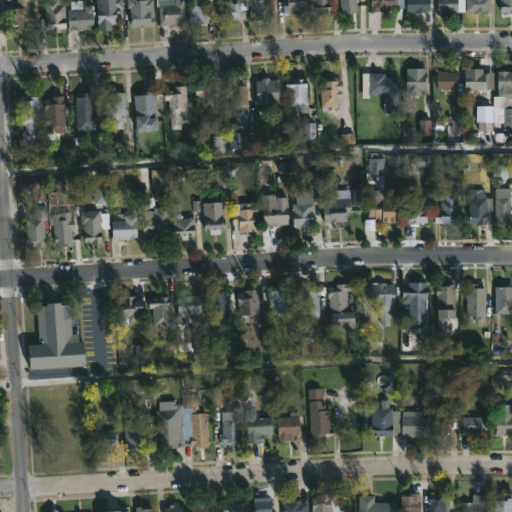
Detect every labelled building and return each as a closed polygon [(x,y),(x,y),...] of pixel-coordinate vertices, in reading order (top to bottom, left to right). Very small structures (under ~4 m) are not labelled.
[(28,0),(32,26),(30,26),(30,29),(17,30),(17,28),(11,28),(9,7),(17,7),(16,0),(28,0)] [(62,0),(64,28),(58,28),(59,32),(51,32),(51,28),(44,28),(43,6),(42,6),(42,1),(52,0),(62,0)] [(105,29),(96,30),(95,0),(120,0),(121,7),(118,9),(118,15),(115,15),(115,22),(110,23),(111,29),(105,29)] [(151,0),(153,26),(129,26),(129,7),(126,7),(126,0),(151,0)] [(159,24),(158,5),(174,4),(173,0),(182,0),(183,22),(159,24)] [(206,0),(206,22),(198,23),(198,20),(188,20),(188,12),(190,12),(189,0),(206,0)] [(237,0),(238,20),(228,20),(228,16),(219,16),(219,6),(224,6),(224,3),(221,4),(220,0),(237,0)] [(267,0),(268,18),(250,20),(250,18),(248,18),(248,0),(267,0)] [(304,0),(304,13),(297,13),(297,9),(289,10),(289,12),(287,12),(287,15),(282,15),(282,0),(304,0)] [(329,0),(330,14),(317,14),(317,12),(311,12),(310,0),(329,0)] [(355,0),(356,12),(340,13),(340,6),(339,6),(338,0),(355,0)] [(396,0),(396,7),(387,7),(387,10),(369,11),(369,0),(396,0)] [(428,0),(428,11),(404,11),(404,0),(428,0)] [(463,0),(463,11),(436,11),(436,0),(463,0)] [(488,0),(488,10),(478,11),(478,13),(472,13),(472,11),(464,11),(464,0),(488,0)] [(511,0),(511,12),(499,12),(499,0),(511,0)] [(90,4),(91,5),(92,29),(67,29),(66,9),(79,10),(82,9),(84,4),(90,4)] [(423,82),(423,91),(406,92),(406,88),(404,88),(404,68),(425,68),(424,82),(423,82)] [(445,71),(456,72),(456,89),(435,89),(436,70),(445,71)] [(508,70),(511,70),(511,122),(503,122),(503,118),(494,118),(494,115),(491,115),(491,125),(477,125),(477,107),(491,108),(491,114),(493,114),(494,107),(492,107),(492,96),(497,96),(496,70),(508,70)] [(482,71),(492,73),(492,89),(466,88),(466,78),(464,78),(464,74),(466,74),(466,72),(482,71)] [(384,72),(384,76),(399,76),(398,113),(382,114),(382,94),(367,94),(367,72),(384,72)] [(269,77),(269,79),(276,79),(277,109),(253,110),(253,80),(259,79),(259,77),(269,77)] [(336,79),(336,80),(340,80),(340,105),(320,106),(319,89),(321,89),(321,81),(325,81),(328,77),(333,77),(336,79)] [(305,78),(307,107),(288,108),(287,89),(285,89),(284,79),(305,78)] [(212,80),(212,83),(215,82),(217,116),(199,118),(197,95),(194,95),(194,86),(198,85),(198,83),(204,83),(204,81),(212,80)] [(241,82),(241,85),(246,85),(247,107),(231,108),(230,93),(226,93),(226,83),(241,82)] [(184,86),(185,120),(179,120),(179,129),(169,130),(167,100),(162,100),(162,90),(173,90),(173,86),(184,86)] [(151,116),(152,125),(142,126),(142,116),(134,117),(132,95),(141,94),(141,91),(152,90),(153,116),(151,116)] [(94,129),(75,130),(73,97),(76,96),(76,93),(92,92),(94,129)] [(123,92),(125,121),(121,121),(122,128),(111,129),(111,118),(103,119),(101,97),(109,96),(109,92),(123,92)] [(60,95),(61,104),(63,103),(64,125),(56,125),(56,132),(44,132),(44,126),(43,126),(42,99),(51,98),(50,95),(60,95)] [(33,124),(33,129),(37,129),(38,140),(21,141),(20,130),(24,130),(24,124),(20,125),(19,100),(27,99),(27,97),(36,96),(38,124),(33,124)] [(383,161),(369,161),(369,175),(383,175),(383,161)] [(28,191),(17,191),(17,177),(43,176),(44,190),(28,191)] [(348,188),(349,208),(345,209),(345,221),(323,223),(322,200),(327,200),(327,198),(334,199),(334,189),(348,188)] [(484,189),(485,197),(491,197),(491,211),(485,211),(485,224),(468,222),(469,189),(484,189)] [(383,190),(383,199),(396,199),(396,222),(381,222),(381,219),(374,219),(374,216),(367,216),(367,210),(364,210),(364,190),(383,190)] [(312,226),(292,227),(291,203),(295,203),(294,192),(315,192),(315,202),(313,202),(313,211),(311,211),(312,226)] [(455,194),(455,200),(459,200),(459,210),(456,210),(456,222),(449,222),(448,224),(433,223),(434,209),(440,209),(440,197),(444,197),(444,194),(455,194)] [(424,195),(424,200),(428,200),(428,210),(426,210),(426,222),(418,222),(418,226),(409,226),(409,222),(403,222),(403,215),(409,215),(409,197),(414,197),(414,195),(424,195)] [(286,196),(287,225),(261,226),(261,206),(272,205),(272,197),(286,196)] [(509,197),(509,216),(511,216),(511,224),(493,224),(493,196),(509,197)] [(208,229),(203,229),(201,202),(223,202),(224,228),(208,229)] [(248,202),(249,205),(256,204),(256,214),(254,214),(255,231),(238,232),(238,235),(233,235),(230,203),(248,202)] [(178,203),(179,215),(181,215),(181,218),(192,217),(193,235),(187,235),(187,239),(181,240),(181,236),(172,237),(171,203),(178,203)] [(142,238),(141,219),(143,219),(143,210),(156,210),(156,207),(165,206),(166,236),(142,238)] [(90,208),(90,211),(98,210),(100,244),(90,245),(90,242),(83,242),(82,223),(80,223),(79,212),(82,211),(82,209),(90,208)] [(69,211),(69,218),(72,218),(73,231),(70,232),(71,245),(53,244),(52,216),(58,215),(58,212),(69,211)] [(43,218),(44,247),(34,247),(34,245),(25,246),(24,218),(27,218),(27,213),(45,212),(45,218),(43,218)] [(123,213),(123,215),(135,214),(135,237),(110,240),(110,221),(111,221),(111,213),(123,213)] [(385,282),(385,284),(392,284),(392,311),(388,311),(388,325),(380,325),(380,313),(374,313),(374,297),(369,297),(369,284),(370,282),(385,282)] [(346,291),(347,311),(353,311),(353,327),(352,328),(352,330),(343,329),(343,325),(330,325),(326,287),(335,286),(335,284),(347,283),(347,291),(346,291)] [(426,283),(426,299),(423,299),(423,323),(407,323),(408,318),(403,318),(403,313),(407,313),(407,298),(401,298),(401,285),(413,285),(413,283),(426,283)] [(511,314),(494,314),(494,286),(503,286),(503,283),(511,283),(511,314)] [(445,319),(444,332),(438,332),(438,326),(436,326),(436,320),(434,320),(435,295),(434,295),(434,286),(454,284),(454,319),(445,319)] [(477,284),(477,288),(485,288),(485,319),(480,319),(480,323),(466,322),(466,299),(464,299),(466,284),(477,284)] [(302,317),(300,317),(299,288),(309,288),(309,286),(316,286),(318,317),(302,317)] [(289,287),(290,320),(280,320),(280,315),(268,315),(267,290),(279,290),(279,287),(289,287)] [(257,289),(258,314),(251,314),(252,322),(239,322),(238,309),(237,309),(236,292),(242,292),(242,290),(257,289)] [(227,322),(208,323),(207,294),(226,292),(227,322)] [(193,295),(199,295),(200,316),(192,317),(192,323),(182,323),(182,317),(176,317),(175,296),(193,295)] [(133,296),(133,300),(140,299),(140,313),(134,313),(134,316),(116,317),(115,301),(125,300),(125,296),(133,296)] [(167,296),(169,325),(151,326),(150,308),(147,308),(146,297),(167,296)] [(56,303),(56,305),(68,305),(69,332),(75,332),(76,340),(79,339),(81,364),(24,367),(23,343),(37,342),(35,306),(41,306),(41,304),(56,303)] [(227,387),(227,406),(211,406),(211,403),(206,403),(206,398),(211,398),(211,387),(227,387)] [(321,397),(321,400),(323,400),(323,410),(329,409),(330,419),(327,420),(328,433),(321,434),(321,437),(309,438),(307,389),(321,388),(321,397)] [(196,394),(198,413),(205,413),(207,447),(196,447),(196,446),(183,445),(180,394),(196,394)] [(388,399),(388,406),(390,406),(390,410),(398,410),(398,434),(370,434),(370,400),(377,400),(377,407),(378,407),(379,399),(388,399)] [(174,401),(177,425),(177,449),(164,449),(164,444),(157,445),(155,426),(156,426),(156,411),(157,411),(157,401),(174,401)] [(511,435),(506,435),(506,437),(494,436),(494,404),(511,403),(511,435)] [(224,446),(219,446),(218,434),(220,434),(220,412),(232,411),(232,407),(241,407),(241,418),(239,418),(240,444),(225,444),(225,446),(224,446)] [(254,412),(254,418),(270,417),(271,433),(262,434),(263,443),(244,443),(243,407),(254,407),(254,412)] [(450,416),(449,434),(431,434),(431,415),(438,416),(438,408),(448,408),(448,415),(450,416)] [(420,411),(420,417),(426,417),(426,436),(400,435),(401,411),(420,411)] [(295,412),(297,413),(298,435),(292,436),(292,440),(277,440),(276,417),(288,416),(288,413),(295,412)] [(475,436),(461,435),(462,416),(486,417),(486,434),(475,434),(475,436)] [(135,421),(135,424),(142,423),(143,447),(140,447),(140,450),(132,451),(132,448),(124,448),(123,424),(128,424),(128,421),(135,421)] [(109,448),(109,452),(100,453),(100,449),(95,449),(94,430),(116,429),(117,447),(109,448)] [(327,511),(310,511),(309,497),(317,497),(317,494),(327,493),(327,511)] [(428,511),(428,494),(444,494),(444,511),(428,511)] [(486,494),(486,511),(460,511),(460,502),(475,502),(475,494),(486,494)] [(413,495),(413,497),(418,497),(417,511),(399,511),(399,495),(413,495)] [(269,496),(269,511),(252,511),(251,497),(269,496)] [(394,503),(394,511),(357,511),(358,496),(373,496),(373,503),(394,503)] [(511,497),(511,511),(494,511),(494,500),(502,500),(502,497),(511,497)] [(299,499),(299,502),(306,502),(306,511),(280,511),(280,500),(299,499)] [(203,501),(203,504),(211,503),(211,511),(188,511),(188,504),(194,504),(194,501),(203,501)] [(245,503),(245,511),(221,511),(221,504),(245,503)]
